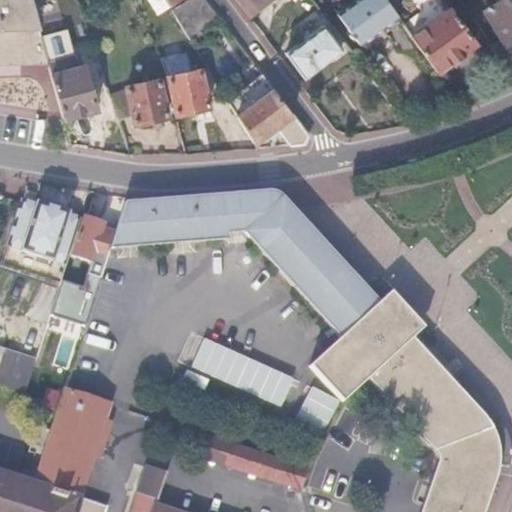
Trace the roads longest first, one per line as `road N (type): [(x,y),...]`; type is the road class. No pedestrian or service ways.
road 1 (tertiary): [(328,161),(134,178),(0,154)]
road 2 (residential): [(328,161),(316,127),(217,0)]
road 3 (tertiary): [(511,109),(446,135),(328,161)]
